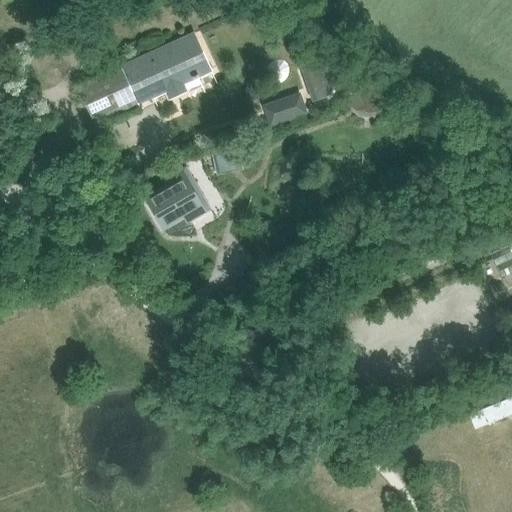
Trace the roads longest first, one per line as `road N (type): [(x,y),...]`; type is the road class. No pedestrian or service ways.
road 1 (unknown): [(227,358),(511,238)]
road 2 (unclassified): [(0,208),(203,342)]
road 3 (unclassified): [(250,373),(367,451),(414,511)]
